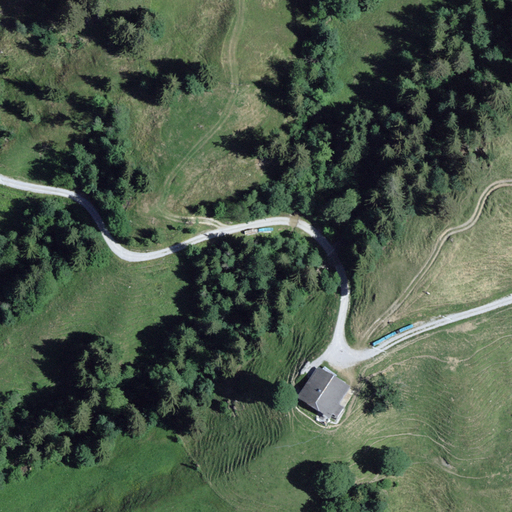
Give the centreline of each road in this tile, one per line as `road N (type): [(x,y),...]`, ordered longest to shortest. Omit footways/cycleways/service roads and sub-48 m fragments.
road 1 (track): [(0,179),(80,199),(116,248),(134,256),(239,227),(302,225),(337,263),(345,292),(338,344),(357,356)]
road 2 (track): [(511,182),(489,188),(472,222),(444,235),(357,356)]
road 3 (track): [(357,356),(511,300)]
